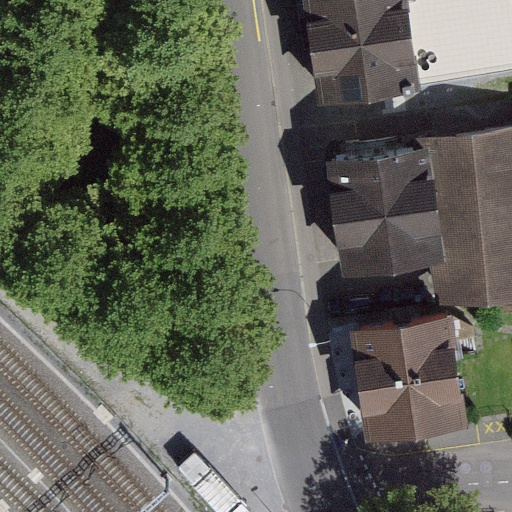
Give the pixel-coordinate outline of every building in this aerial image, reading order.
[(303,0),(317,84),(405,71),(393,0),(303,0)] [(393,0),(405,71),(406,78),(511,61),(511,6),(511,0),(393,0)] [(511,123),(410,136),(415,142),(430,240),(434,287),(511,286),(511,123)] [(342,253),(430,240),(415,142),(327,155),(342,253)] [(365,422),(453,409),(438,311),(350,324),(365,422)]
